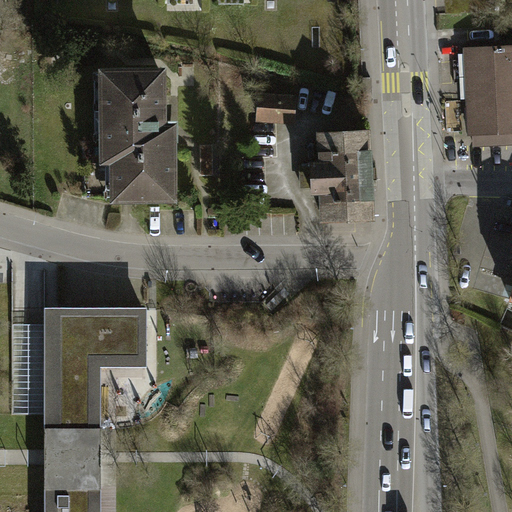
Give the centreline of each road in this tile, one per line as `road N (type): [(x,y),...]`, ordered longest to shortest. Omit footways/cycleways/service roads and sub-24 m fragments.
road 1 (residential): [(0,225),(129,256),(414,263)]
road 2 (secondary): [(414,263),(417,511)]
road 3 (secondary): [(401,0),(409,183)]
